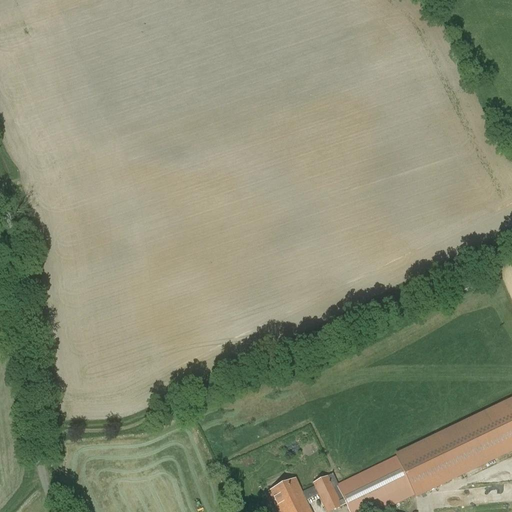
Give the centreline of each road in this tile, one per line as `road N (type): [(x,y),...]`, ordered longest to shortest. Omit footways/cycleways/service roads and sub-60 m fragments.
road 1 (track): [(421,0),(398,19),(220,99),(0,188)]
road 2 (unclassified): [(55,511),(38,460),(17,275),(0,202)]
